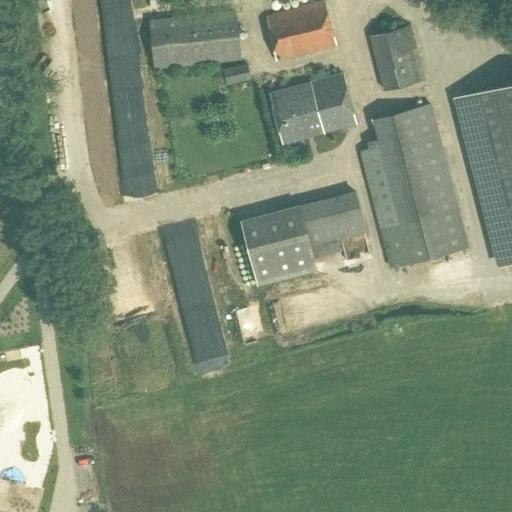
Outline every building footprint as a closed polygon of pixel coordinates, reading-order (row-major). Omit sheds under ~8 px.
[(276,61),(335,45),(324,1),(266,17),(276,61)] [(234,14),(207,17),(149,25),(155,71),(240,60),(234,14)] [(384,90),(424,80),(409,26),(370,36),(384,90)] [(227,85),(251,79),(247,64),(223,70),(227,85)] [(282,142),(356,124),(343,74),(269,93),(282,142)] [(500,263),(511,260),(511,83),(457,98),(500,263)] [(389,267),(467,247),(430,105),(373,119),(380,146),(360,151),(389,267)] [(257,284),(315,269),(309,246),(365,231),(355,192),(240,222),(257,284)] [(139,386),(166,379),(155,336),(128,344),(139,386)]
